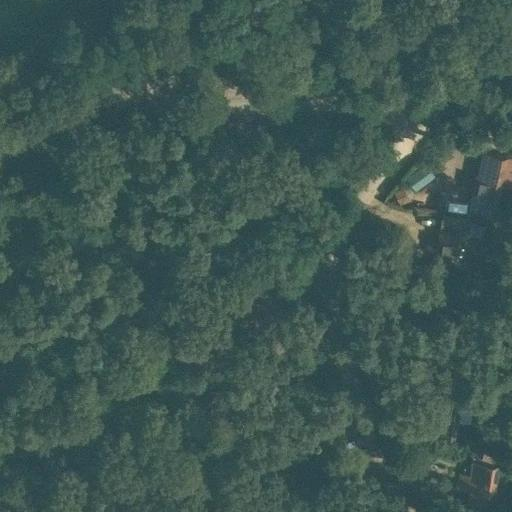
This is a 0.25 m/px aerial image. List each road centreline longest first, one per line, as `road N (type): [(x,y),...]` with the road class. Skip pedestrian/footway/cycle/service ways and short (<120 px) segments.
road 1 (track): [(0,456),(169,354),(206,347),(246,323),(335,232)]
road 2 (unclassified): [(0,152),(144,73)]
road 3 (unclassified): [(288,106),(208,110),(159,100),(144,73)]
road 4 (unclassified): [(144,73),(277,0)]
